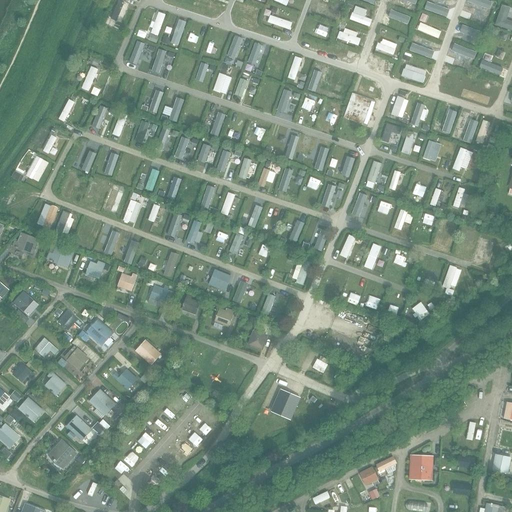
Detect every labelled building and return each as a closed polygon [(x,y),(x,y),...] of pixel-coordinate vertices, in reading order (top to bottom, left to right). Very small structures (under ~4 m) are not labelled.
[(132,17),(137,0),(132,0),(127,16),(132,17)] [(343,16),(345,5),(326,0),(323,11),(343,16)] [(195,37),(202,39),(207,23),(201,21),(195,37)] [(330,36),(333,29),(319,23),(316,30),(330,36)] [(370,34),(365,33),(367,29),(353,24),(350,34),(368,41),(370,34)] [(116,27),(108,48),(115,50),(122,29),(116,27)] [(389,35),(386,46),(403,51),(406,39),(389,35)] [(511,47),(511,40),(503,38),(502,45),(511,47)] [(141,59),(148,60),(151,44),(144,43),(141,59)] [(424,50),(432,52),(433,45),(426,43),(424,50)] [(176,51),(167,48),(162,64),(168,66),(170,59),(174,60),(176,51)] [(462,48),(458,57),(472,63),(476,55),(462,48)] [(92,84),(98,87),(107,64),(100,61),(92,84)] [(435,66),(413,62),(410,73),(433,78),(435,66)] [(210,83),(214,65),(207,63),(203,82),(210,83)] [(228,68),(224,85),(231,87),(235,70),(228,68)] [(245,92),(251,94),(258,73),(251,71),(245,92)] [(137,92),(142,79),(136,77),(131,90),(137,92)] [(263,91),(266,84),(260,82),(258,89),(263,91)] [(102,83),(100,90),(108,92),(110,85),(102,83)] [(157,101),(162,103),(165,93),(160,92),(157,101)] [(414,108),(417,95),(406,92),(402,106),(414,108)] [(74,119),(85,98),(78,94),(67,116),(74,119)] [(375,103),(352,95),(344,118),(368,126),(375,103)] [(207,108),(210,101),(199,97),(196,104),(207,108)] [(329,120),(335,122),(339,104),(333,103),(329,120)] [(110,119),(113,106),(107,105),(104,118),(110,119)] [(129,133),(136,114),(129,111),(122,130),(129,133)] [(491,139),(499,118),(492,116),(485,137),(491,139)] [(135,126),(143,128),(145,120),(136,118),(135,126)] [(274,147),(282,150),(288,129),(280,127),(274,147)] [(68,139),(65,138),(67,133),(59,130),(52,146),(63,151),(68,139)] [(185,151),(194,154),(201,134),(192,131),(185,151)] [(434,153),(445,155),(448,139),(437,137),(434,153)] [(210,142),(207,158),(218,161),(221,144),(210,142)] [(462,165),(468,168),(469,163),(476,165),(482,148),(469,143),(462,165)] [(284,144),(283,153),(289,154),(291,145),(284,144)] [(59,165),(62,159),(55,156),(53,162),(59,165)] [(253,176),(259,158),(254,156),(248,174),(253,176)] [(41,160),(34,172),(41,176),(48,163),(41,160)] [(295,171),(287,190),(298,194),(305,175),(295,171)] [(421,188),(427,190),(431,172),(425,171),(421,188)] [(72,193),(78,195),(82,181),(90,184),(92,177),(79,172),(72,193)] [(310,192),(320,195),(326,178),(316,175),(310,192)] [(94,198),(105,202),(113,181),(102,177),(94,198)] [(113,205),(124,209),(132,188),(121,184),(113,205)] [(445,202),(450,186),(444,184),(439,200),(445,202)] [(473,205),(477,186),(467,184),(463,203),(473,205)] [(26,195),(13,190),(0,211),(0,215),(10,220),(26,195)] [(143,219),(151,199),(141,195),(133,216),(143,219)] [(367,195),(361,213),(367,215),(373,197),(367,195)] [(392,216),(398,198),(392,195),(385,213),(392,216)] [(168,219),(173,203),(163,200),(158,216),(168,219)] [(277,204),(272,225),(278,226),(283,205),(277,204)] [(188,233),(193,215),(182,212),(177,230),(188,233)] [(428,217),(424,234),(435,237),(438,220),(428,217)] [(96,241),(103,221),(92,218),(86,238),(96,241)] [(322,235),(327,221),(320,219),(313,240),(325,244),(327,237),(322,235)] [(472,228),(466,246),(476,250),(482,232),(472,228)] [(356,230),(349,254),(356,256),(362,238),(371,241),(372,235),(356,230)] [(134,231),(126,251),(132,253),(140,234),(134,231)] [(33,254),(38,240),(21,233),(18,243),(15,241),(13,247),(33,254)] [(496,259),(504,238),(492,234),(484,255),(496,259)] [(270,263),(275,241),(266,239),(261,261),(270,263)] [(158,262),(163,246),(156,243),(150,259),(158,262)] [(50,254),(47,259),(51,261),(50,261),(52,262),(67,267),(73,253),(56,247),(53,246),(50,254)] [(174,249),(169,267),(174,268),(179,251),(174,249)] [(298,252),(295,259),(301,261),(303,253),(298,252)] [(396,270),(407,275),(415,257),(404,252),(396,270)] [(436,278),(442,260),(434,257),(428,275),(436,278)] [(90,263),(86,274),(99,279),(103,269),(108,271),(110,266),(105,264),(101,262),(98,261),(96,266),(90,263)] [(230,290),(236,292),(242,274),(236,273),(230,290)] [(131,291),(137,276),(133,274),(131,278),(122,275),(118,286),(131,291)] [(386,292),(389,284),(379,280),(371,302),(378,304),(384,291),(386,292)] [(163,303),(169,288),(165,286),(164,290),(154,287),(150,298),(163,303)] [(29,316),(38,305),(26,294),(23,298),(26,301),(20,308),(29,316)] [(195,315),(199,303),(191,300),(192,297),(187,295),(182,310),(195,315)] [(421,318),(426,302),(419,300),(414,315),(421,318)] [(228,327),(234,312),(229,310),(227,314),(219,311),(213,327),(221,330),(223,325),(228,327)] [(78,326),(81,323),(68,312),(59,322),(68,330),(74,323),(78,326)] [(12,335),(15,331),(2,319),(0,321),(0,334),(4,338),(9,332),(12,335)] [(108,339),(112,334),(97,321),(88,332),(100,342),(105,336),(108,339)] [(262,349),(266,337),(262,335),(264,330),(256,327),(249,345),(262,349)] [(55,355),(58,351),(45,339),(35,349),(44,357),(50,350),(55,355)] [(157,358),(160,354),(145,341),(136,352),(149,364),(155,357),(157,358)] [(74,346),(64,357),(68,360),(77,368),(83,361),(85,362),(88,359),(77,350),(74,346)] [(32,379),(35,376),(22,364),(13,375),(22,383),(28,376),(32,379)] [(134,383),(137,379),(127,370),(120,377),(116,373),(113,377),(127,390),(134,383)] [(62,388),(66,385),(52,372),(48,376),(51,379),(45,386),(54,394),(61,387),(62,388)] [(9,404),(13,401),(0,390),(0,389),(0,407),(6,401),(9,404)] [(280,389),(271,411),(291,420),(300,398),(280,389)] [(15,391),(10,396),(16,401),(21,396),(15,391)] [(101,419),(105,415),(114,405),(100,391),(91,402),(97,408),(93,412),(101,419)] [(39,414),(43,411),(28,398),(19,409),(32,420),(38,413),(39,414)] [(466,406),(461,398),(452,403),(457,411),(466,406)] [(126,405),(120,399),(116,404),(122,409),(126,405)] [(9,415),(5,419),(10,423),(13,419),(9,415)] [(70,424),(67,427),(80,439),(82,440),(88,434),(91,430),(81,420),(77,416),(70,424)] [(442,416),(423,427),(427,433),(446,422),(442,416)] [(16,441),(19,437),(5,425),(0,430),(0,439),(8,447),(15,440),(16,441)] [(477,442),(488,443),(489,431),(478,430),(477,442)] [(62,441),(47,457),(62,470),(77,455),(62,441)] [(13,445),(9,450),(15,456),(19,451),(13,445)] [(4,448),(0,453),(7,459),(11,454),(4,448)] [(480,462),(482,454),(469,451),(467,459),(480,462)] [(410,480),(431,481),(432,456),(411,455),(410,480)] [(507,473),(510,458),(495,455),(492,470),(507,473)] [(390,472),(383,458),(358,472),(366,485),(390,472)] [(473,486),(480,487),(482,474),(464,471),(463,478),(474,480),(473,486)] [(117,477),(111,482),(123,496),(130,491),(117,477)] [(338,487),(322,493),(324,499),(340,494),(338,487)] [(412,499),(422,499),(422,490),(412,490),(412,499)] [(364,511),(374,511),(373,498),(366,498),(367,506),(364,507),(364,511)] [(345,508),(344,511),(355,511),(357,502),(350,501),(350,508),(345,508)]
